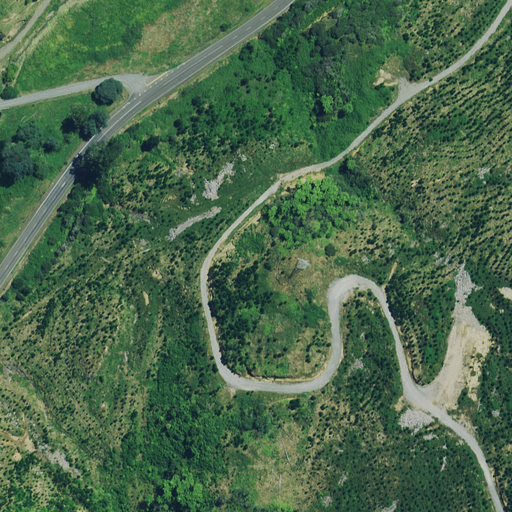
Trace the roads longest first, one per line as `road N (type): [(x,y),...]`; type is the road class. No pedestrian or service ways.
road 1 (primary): [(0,277),(87,153),(152,92)]
road 2 (primary): [(152,92),(288,0)]
road 3 (unclassified): [(0,106),(116,81),(152,92)]
